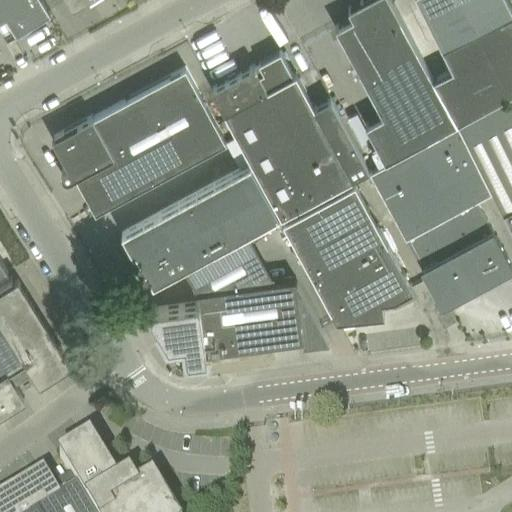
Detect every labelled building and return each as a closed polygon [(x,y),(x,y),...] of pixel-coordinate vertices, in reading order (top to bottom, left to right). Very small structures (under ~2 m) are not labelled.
[(44,0),(0,0),(0,19),(7,16),(16,30),(16,31),(17,32),(20,30),(24,35),(48,13),(51,10),(51,9),(50,10),(44,0)] [(458,120),(434,76),(393,0),(361,0),(363,3),(353,9),(351,5),(349,6),(354,15),(336,24),(384,112),(366,122),(386,159),(458,120)] [(420,0),(454,66),(434,76),(458,120),(511,90),(511,5),(509,0),(420,0)] [(354,176),(370,167),(331,96),(315,104),(297,70),(294,72),(282,48),(212,86),(253,161),(123,231),(134,252),(135,252),(147,281),(152,279),(154,282),(185,266),(190,275),(207,266),(202,256),(281,214),(282,215),(354,176)] [(93,113),(55,134),(65,154),(65,155),(70,164),(65,166),(64,167),(63,168),(62,170),(62,171),(62,172),(62,173),(63,174),(64,175),(65,176),(66,177),(67,177),(69,177),(71,177),(76,174),(96,211),(227,140),(187,65),(94,115),(93,113)] [(511,93),(458,120),(511,228),(511,93)] [(492,189),(483,171),(459,122),(371,169),(443,303),(463,292),(469,294),(476,290),(478,285),(511,266),(511,262),(477,197),(492,189)] [(284,218),(328,300),(337,318),(386,312),(384,298),(395,297),(414,287),(356,179),(284,218)] [(0,273),(9,267),(0,252),(0,273)] [(13,275),(0,282),(0,311),(29,357),(28,358),(42,380),(43,379),(40,374),(47,370),(49,373),(70,360),(19,277),(16,279),(13,275)] [(153,316),(153,317),(175,353),(176,354),(177,356),(179,357),(180,357),(182,358),(184,359),(186,359),(188,359),(212,355),(212,354),(207,354),(206,351),(303,338),(304,343),(331,339),(298,280),(297,280),(297,276),(198,289),(199,300),(158,306),(157,306),(155,307),(154,308),(153,309),(153,310),(152,311),(152,312),(152,314),(153,316)] [(440,312),(447,324),(457,318),(451,306),(440,312)] [(0,311),(0,410),(24,395),(14,377),(12,379),(9,375),(11,374),(9,370),(28,358),(29,357),(0,311)] [(58,459),(76,489),(76,488),(90,511),(168,511),(150,482),(134,491),(131,486),(121,484),(115,487),(88,441),(58,459)] [(41,475),(12,492),(24,511),(90,511),(76,488),(76,489),(57,500),(54,496),(52,497),(50,494),(52,492),(41,475)] [(24,511),(12,492),(0,499),(0,511),(24,511)]
